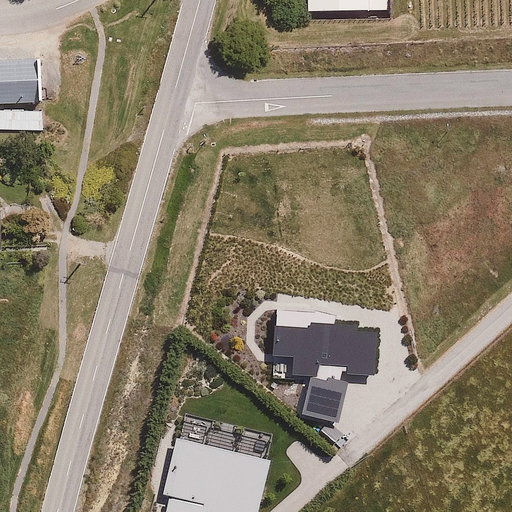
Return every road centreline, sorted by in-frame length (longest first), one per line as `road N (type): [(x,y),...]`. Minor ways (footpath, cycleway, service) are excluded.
road 1 (tertiary): [(58,511),(172,97)]
road 2 (residential): [(172,97),(511,88)]
